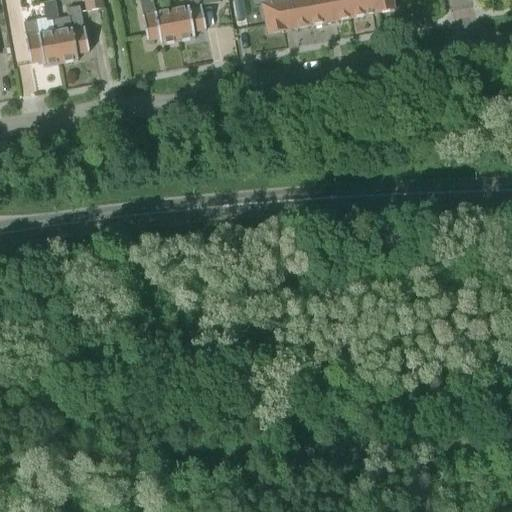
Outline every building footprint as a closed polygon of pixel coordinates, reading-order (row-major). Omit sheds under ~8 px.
[(83,0),(86,13),(104,9),(102,0),(83,0)] [(177,44),(171,11),(155,14),(152,0),(151,0),(141,2),(143,17),(142,17),(147,43),(159,41),(160,47),(177,44)] [(171,11),(177,44),(195,40),(193,35),(206,32),(201,7),(221,3),(220,0),(186,0),(188,7),(171,11)] [(267,35),(288,31),(282,0),(271,0),(272,1),(261,3),(267,35)] [(309,27),(304,0),(282,0),(288,31),(309,27)] [(331,24),(326,0),(304,0),(309,27),(331,24)] [(352,20),(348,0),(326,0),(331,24),(352,20)] [(348,0),(352,20),(373,16),(370,0),(348,0)] [(370,0),(373,16),(394,12),(391,0),(370,0)] [(55,33),(61,65),(78,62),(77,56),(89,54),(80,8),(68,10),(69,18),(58,20),(55,2),(49,3),(52,21),(55,33)] [(44,4),(47,20),(47,22),(52,21),(49,3),(44,4)] [(61,65),(55,33),(39,36),(36,22),(23,24),(30,65),(42,63),(43,69),(61,65)]
